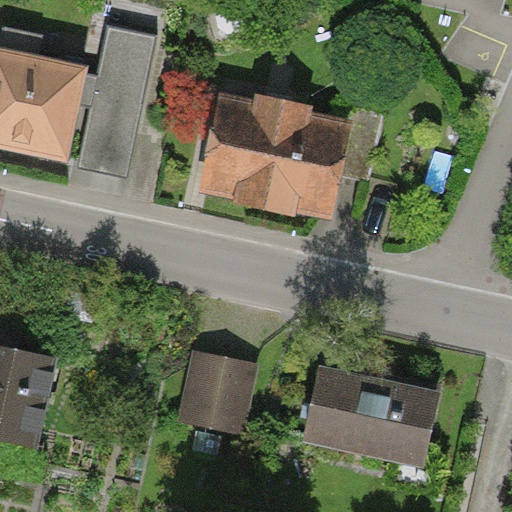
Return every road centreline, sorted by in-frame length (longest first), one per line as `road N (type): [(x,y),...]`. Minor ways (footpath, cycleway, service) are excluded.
road 1 (residential): [(0,226),(437,319)]
road 2 (residential): [(437,319),(511,144)]
